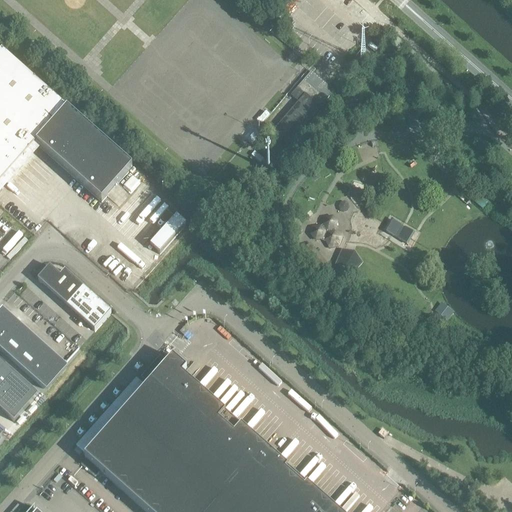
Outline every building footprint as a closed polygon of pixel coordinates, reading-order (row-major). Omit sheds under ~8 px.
[(378,50),(371,44),(370,45),(369,46),(368,48),(375,54),(378,50)] [(373,58),(365,51),(362,56),(369,62),(373,58)] [(2,53),(0,55),(0,185),(36,145),(102,203),(132,169),(2,53)] [(335,92),(313,73),(312,72),(291,96),(298,103),(272,133),(287,146),(322,107),(323,108),(326,105),(324,104),(335,92)] [(257,149),(266,140),(256,131),(248,141),(257,149)] [(279,206),(281,198),(275,192),(266,195),(265,203),(271,209),(279,206)] [(149,214),(157,221),(171,207),(163,199),(149,214)] [(340,211),(343,213),(347,211),(349,208),(348,203),(344,201),(340,202),(338,206),(340,211)] [(0,231),(0,242),(16,255),(31,236),(5,215),(0,221),(0,230),(1,231),(0,231)] [(176,217),(150,247),(160,255),(186,226),(176,217)] [(329,249),(339,247),(343,238),(335,232),(333,232),(333,231),(335,230),(338,223),(333,217),(325,218),(322,226),(323,227),(322,228),(321,227),(313,228),(310,235),(315,241),(323,240),(324,238),(325,238),(324,241),(329,249)] [(393,221),(386,233),(394,237),(398,240),(406,245),(413,234),(405,229),(401,226),(393,221)] [(328,266),(310,245),(302,252),(319,272),(328,266)] [(345,254),(333,272),(347,281),(359,262),(345,254)] [(111,314),(65,272),(60,277),(50,268),(38,281),(95,332),(111,314)] [(322,279),(327,275),(324,271),(319,275),(322,279)] [(442,303),(435,311),(447,321),(454,313),(442,303)] [(65,366),(6,313),(0,319),(0,350),(43,390),(65,366)] [(188,332),(184,328),(180,333),(184,336),(188,332)] [(333,511),(183,380),(182,378),(160,359),(143,378),(141,381),(147,387),(148,387),(85,458),(85,459),(99,471),(145,511),(333,511)] [(0,410),(14,423),(38,396),(0,361),(0,410)] [(382,430),(378,435),(380,437),(384,440),(388,435),(382,430)]
